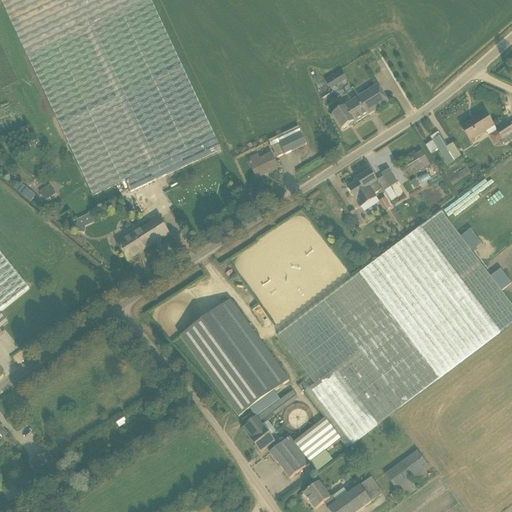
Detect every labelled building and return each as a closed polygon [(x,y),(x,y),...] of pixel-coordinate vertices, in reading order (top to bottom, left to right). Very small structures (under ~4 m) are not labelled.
[(131,192),(149,184),(221,150),(216,138),(151,0),(0,0),(27,57),(54,114),(92,196),(126,180),(131,192)] [(330,77),(324,80),(324,81),(330,91),(336,87),(347,80),(341,70),(330,77)] [(388,103),(377,86),(344,107),(345,108),(333,116),(341,130),(353,123),(354,124),(388,103)] [(462,128),(470,141),(494,127),(485,113),(462,128)] [(511,127),(510,124),(497,132),(489,136),(495,145),(502,140),(505,145),(511,141),(511,140),(511,127)] [(439,133),(431,138),(433,141),(438,150),(448,166),(456,160),(447,147),(439,133)] [(301,134),(272,147),(277,158),(283,156),(284,155),(285,155),(290,152),(304,146),(306,145),(301,134)] [(398,163),(407,179),(430,165),(421,151),(416,154),(415,152),(398,163)] [(258,156),(248,161),(257,178),(278,168),(272,155),(260,160),(258,156)] [(378,182),(377,183),(379,185),(380,185),(384,192),(391,188),(398,183),(389,170),(382,175),(383,177),(378,181),(378,182)] [(354,184),(348,188),(357,202),(360,208),(361,207),(363,206),(371,201),(376,197),(375,195),(375,194),(382,190),(379,186),(379,185),(377,183),(377,182),(370,171),(357,179),(358,182),(354,184)] [(415,180),(410,183),(414,189),(419,186),(415,180)] [(19,181),(14,188),(30,202),(35,196),(19,181)] [(39,191),(46,200),(56,193),(49,184),(39,191)] [(385,198),(379,202),(383,209),(389,205),(385,198)] [(243,429),(252,441),(251,441),(261,453),(268,448),(271,452),(270,453),(290,480),(310,465),(310,464),(340,440),(347,450),(439,379),(511,324),(511,305),(441,212),(276,336),(314,386),(304,394),(324,420),(294,443),(289,438),(278,447),(274,443),(275,442),(266,430),(265,431),(261,425),(256,419),(243,429)] [(70,235),(85,229),(84,227),(94,223),(91,214),(66,223),(70,235)] [(125,240),(117,245),(127,261),(170,234),(159,218),(137,232),(135,234),(133,232),(123,238),(125,240)] [(0,328),(7,323),(0,313),(0,312),(29,289),(0,253),(0,328)] [(180,337),(239,418),(250,410),(274,392),(289,382),(230,301),(180,337)] [(256,418),(256,419),(261,425),(275,415),(273,413),(297,396),(293,391),(280,400),(256,418)] [(118,426),(124,422),(126,421),(123,418),(115,422),(118,426)] [(417,452),(386,474),(397,489),(410,480),(411,479),(428,467),(417,452)] [(45,454),(34,462),(46,479),(58,470),(45,454)] [(0,487),(0,489),(9,502),(21,492),(11,479),(0,487)] [(319,484),(304,495),(315,510),(323,504),(326,502),(330,508),(327,510),(329,511),(358,511),(372,502),(360,486),(348,495),(344,489),(333,497),(332,497),(330,498),(319,484)]
